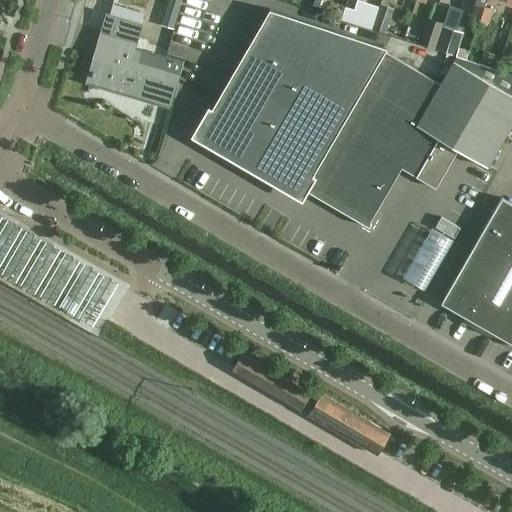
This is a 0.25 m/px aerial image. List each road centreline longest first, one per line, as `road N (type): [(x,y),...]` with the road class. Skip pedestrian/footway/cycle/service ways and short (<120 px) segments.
road 1 (residential): [(511,474),(0,175)]
road 2 (residential): [(511,393),(17,104)]
